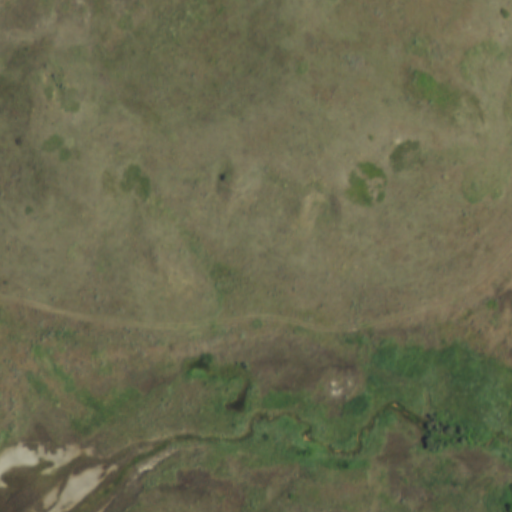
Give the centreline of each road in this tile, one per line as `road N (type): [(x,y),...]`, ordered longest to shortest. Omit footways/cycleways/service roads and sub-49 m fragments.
road 1 (track): [(511,247),(410,318),(351,334),(246,314),(195,326),(127,323),(0,297)]
road 2 (track): [(511,487),(445,393),(426,308)]
road 3 (track): [(46,0),(0,175)]
